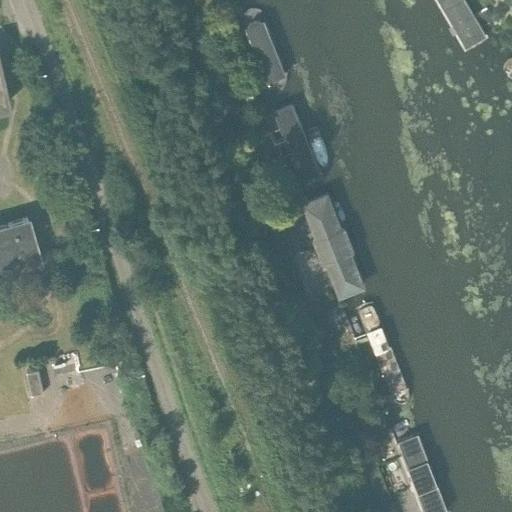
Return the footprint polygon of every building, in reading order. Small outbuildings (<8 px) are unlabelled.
[(467,0),(436,0),(466,50),(489,37),(477,17),(467,0)] [(259,5),(233,15),(262,85),(288,74),(259,5)] [(275,103),(306,184),(324,177),(293,96),(275,103)] [(301,200),(337,293),(367,282),(330,189),(314,195),(301,200)] [(0,269),(39,258),(27,217),(0,224),(0,269)] [(361,315),(394,396),(408,391),(376,309),(361,315)] [(40,368),(30,370),(35,392),(44,390),(40,368)] [(398,437),(424,511),(440,511),(449,509),(421,429),(398,437)]
